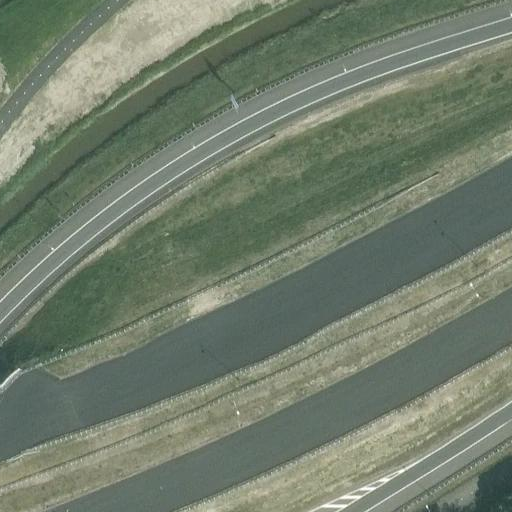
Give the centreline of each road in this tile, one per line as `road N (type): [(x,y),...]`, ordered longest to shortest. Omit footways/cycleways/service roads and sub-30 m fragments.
road 1 (motorway): [(511,23),(337,83),(252,125),(145,189),(0,313)]
road 2 (motorway): [(511,204),(267,327),(0,436)]
road 3 (motorway): [(91,511),(249,447),(511,312)]
road 4 (motorway): [(350,511),(511,409)]
